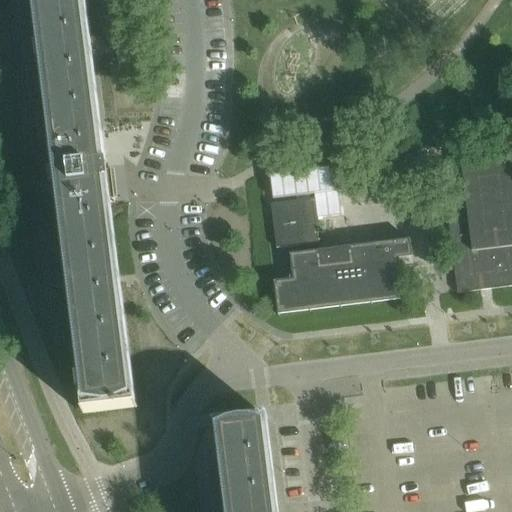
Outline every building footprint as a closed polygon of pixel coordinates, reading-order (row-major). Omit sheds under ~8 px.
[(60,211),(85,414),(134,408),(118,282),(118,277),(109,203),(90,53),(83,0),(19,0),(32,100),(36,100),(41,137),(45,136),(51,136),(58,192),(62,191),(64,208),(60,209),(60,211)] [(442,166),(458,294),(511,287),(511,160),(464,167),(463,163),(442,166)] [(342,168),(271,177),(274,201),(315,196),(318,219),(341,217),(338,193),(345,192),(342,168)] [(411,241),(320,252),(314,201),(271,206),(277,250),(302,247),(303,254),(290,256),(293,281),(274,283),(279,316),(404,301),(399,260),(413,259),(411,241)] [(276,511),(265,420),(217,426),(220,454),(206,456),(212,511),(276,511)]
